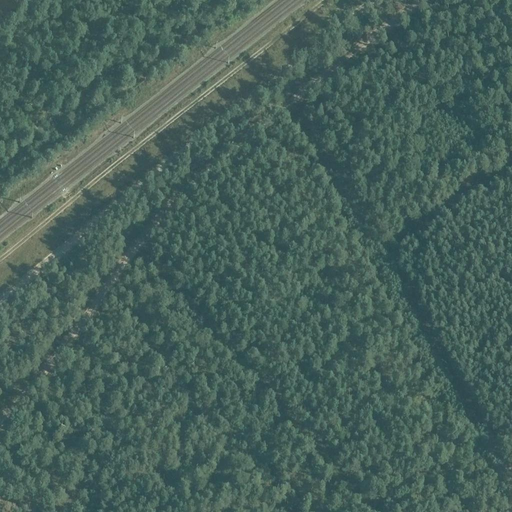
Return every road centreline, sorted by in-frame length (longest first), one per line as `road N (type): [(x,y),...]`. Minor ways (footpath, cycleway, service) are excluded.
road 1 (track): [(418,0),(175,201),(0,421)]
road 2 (track): [(0,300),(377,0)]
road 3 (track): [(0,259),(325,0)]
